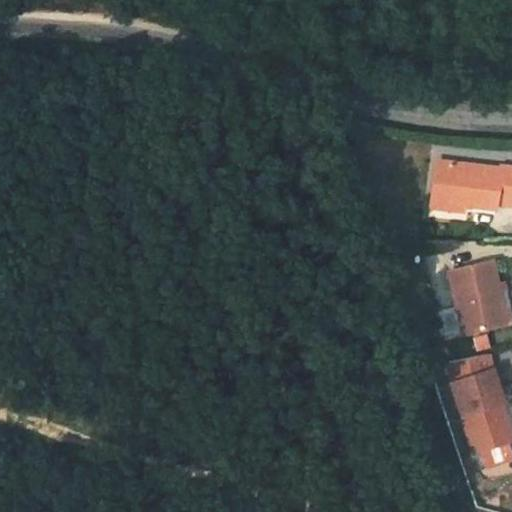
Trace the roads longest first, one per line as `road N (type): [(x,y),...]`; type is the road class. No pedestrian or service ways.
road 1 (unclassified): [(0,16),(186,33),(347,99),(420,119),(511,125)]
road 2 (track): [(318,511),(0,413)]
